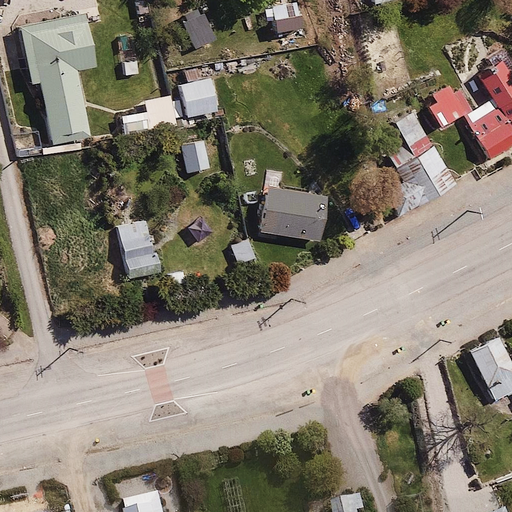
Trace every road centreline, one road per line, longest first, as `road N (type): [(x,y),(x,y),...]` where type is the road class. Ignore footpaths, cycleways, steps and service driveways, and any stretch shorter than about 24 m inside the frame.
road 1 (tertiary): [(70,408),(219,372),(363,323),(511,247)]
road 2 (residential): [(0,134),(70,408)]
